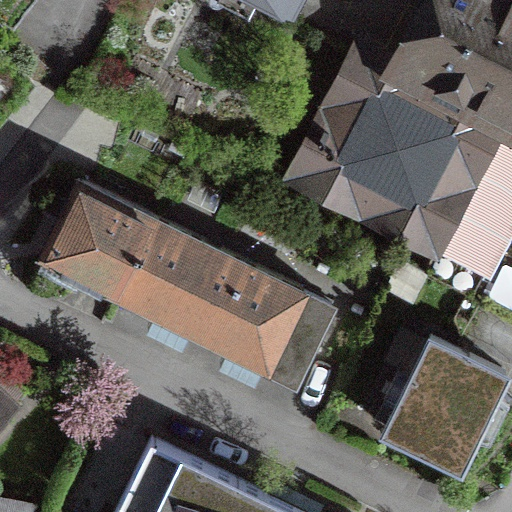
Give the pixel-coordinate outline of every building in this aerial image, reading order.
[(0,0),(0,24),(2,26),(21,0),(0,0)] [(326,104),(291,172),(437,247),(499,125),(511,131),(511,0),(433,0),(403,58),(361,36),(326,104)] [(0,113),(31,81),(0,52),(0,113)] [(117,287),(155,212),(78,174),(41,249),(117,287)] [(155,212),(117,287),(294,374),(331,299),(155,212)] [(397,403),(386,426),(461,462),(472,440),(491,442),(509,404),(495,391),(507,369),(431,332),(412,371),(400,365),(385,397),(397,403)] [(0,417),(17,399),(0,383),(0,417)] [(311,511),(298,505),(153,435),(115,511),(311,511)] [(31,511),(33,503),(0,497),(0,511),(31,511)]
